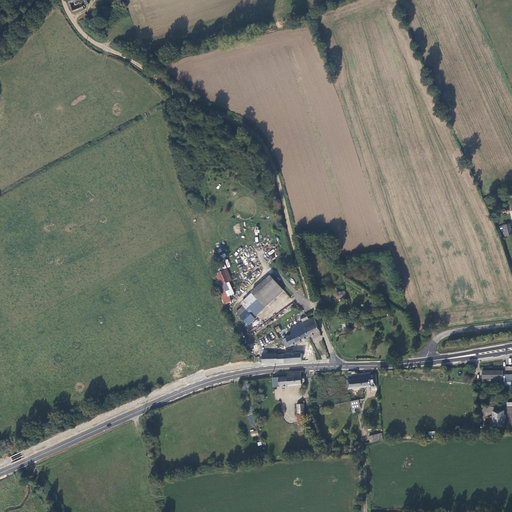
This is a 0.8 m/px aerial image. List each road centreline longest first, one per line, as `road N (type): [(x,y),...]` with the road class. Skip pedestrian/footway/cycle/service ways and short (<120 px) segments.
road 1 (track): [(333,365),(274,158),(249,124),(90,37),(63,0)]
road 2 (secondary): [(0,473),(217,379),(426,361)]
road 3 (track): [(364,511),(362,453),(327,448),(313,428),(308,366)]
